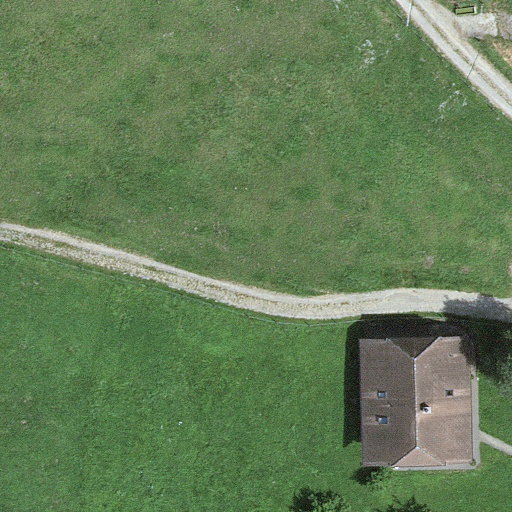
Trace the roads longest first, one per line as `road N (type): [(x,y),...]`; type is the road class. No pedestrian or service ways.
road 1 (track): [(0,228),(64,238),(266,300),(511,309)]
road 2 (track): [(511,100),(405,0)]
